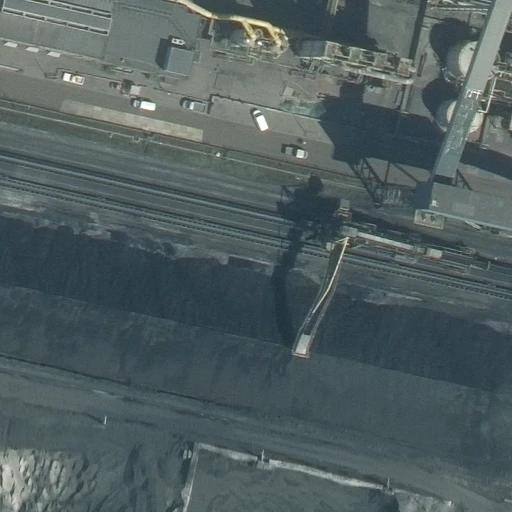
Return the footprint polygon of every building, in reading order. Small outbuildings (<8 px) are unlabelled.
[(190,10),(144,0),(0,0),(0,41),(175,80),(179,60),(190,62),(193,46),(183,43),(190,10)] [(249,23),(219,17),(213,42),(243,49),(243,48),(268,53),(272,36),(247,30),(249,23)] [(287,62),(379,81),(383,59),(292,40),(287,62)] [(488,62),(488,61),(486,54),(482,47),(476,43),(469,41),(461,42),(457,44),(453,47),(449,54),(448,61),(449,68),(452,74),(455,77),(458,79),(466,81),(469,81),(474,80),(480,77),(484,73),(486,70),(487,65),(488,62)] [(470,115),(470,114),(469,109),(466,105),(461,101),(457,100),(451,101),(446,103),(443,108),(441,114),(442,118),(445,123),(450,127),(454,128),(461,127),(465,125),(468,120),(470,115)] [(270,105),(267,117),(305,126),(308,114),(270,105)] [(511,216),(495,213),(491,234),(507,238),(511,216)]
